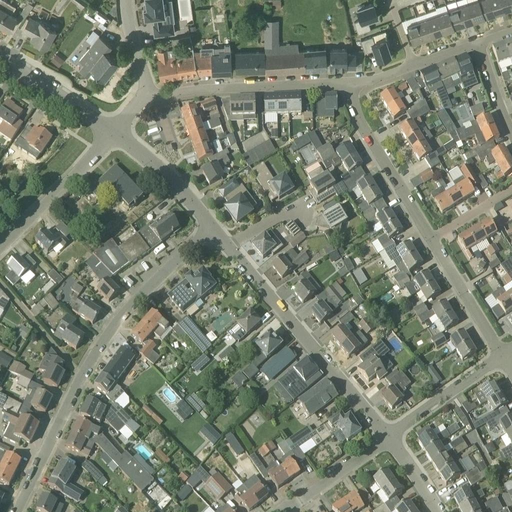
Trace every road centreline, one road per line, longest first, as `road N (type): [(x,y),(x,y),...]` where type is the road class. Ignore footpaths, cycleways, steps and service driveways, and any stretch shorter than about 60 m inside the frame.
road 1 (residential): [(15,511),(100,344),(212,227)]
road 2 (residential): [(388,438),(230,249)]
road 3 (residential): [(149,97),(351,84)]
road 4 (residential): [(430,239),(356,117),(351,84)]
road 5 (residential): [(0,248),(112,133)]
road 6 (residential): [(388,438),(501,356)]
road 7 (residential): [(212,227),(167,174),(112,133)]
road 8 (residential): [(501,356),(430,239)]
road 9 (residential): [(112,133),(0,59)]
road 10 (residential): [(283,511),(388,438)]
